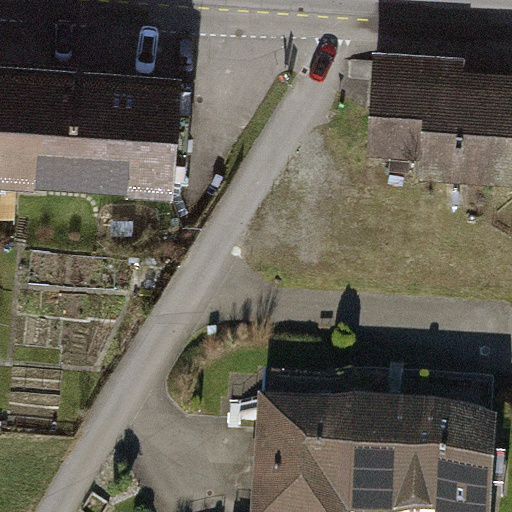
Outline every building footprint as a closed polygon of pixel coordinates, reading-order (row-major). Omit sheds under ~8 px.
[(473,62),(382,57),(375,157),(426,160),(425,180),(511,185),(511,76),(472,74),(473,62)] [(181,83),(0,71),(0,181),(174,193),(181,83)] [(354,511),(360,422),(260,416),(254,511),(354,511)] [(354,511),(420,511),(425,426),(360,422),(354,511)] [(501,511),(507,431),(425,426),(420,511),(501,511)]
